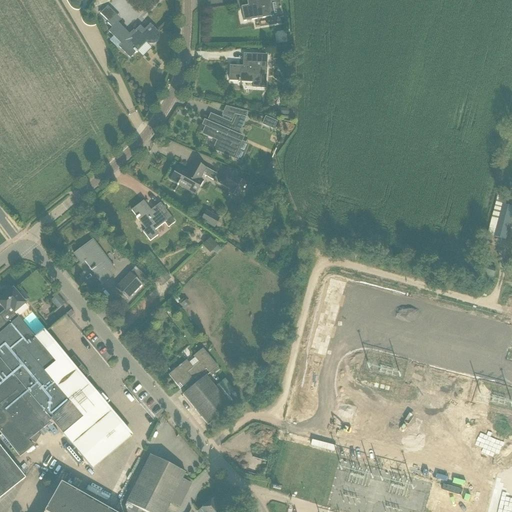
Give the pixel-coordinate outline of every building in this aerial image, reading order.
[(273,17),(269,0),(246,0),(247,2),(249,1),(250,5),(241,7),(243,22),(273,17)] [(157,33),(157,32),(150,25),(144,31),(140,27),(130,36),(117,23),(109,32),(122,45),(119,48),(129,58),(135,52),(136,53),(137,52),(136,51),(145,42),(147,43),(148,44),(149,44),(151,44),(152,44),(154,44),(155,43),(156,42),(157,41),(157,40),(158,40),(158,39),(158,38),(158,37),(158,36),(158,35),(158,34),(157,33)] [(253,88),(265,88),(266,55),(243,54),(242,67),(230,66),(229,81),(238,82),(238,83),(239,83),(239,81),(253,82),(253,88)] [(202,134),(217,141),(213,150),(233,158),(242,138),(238,136),(246,118),(234,115),(235,116),(231,124),(210,115),(202,134)] [(274,130),(277,122),(265,117),(261,125),(274,130)] [(177,185),(176,186),(178,186),(179,184),(195,194),(202,181),(198,179),(201,174),(213,180),(216,175),(194,162),(188,173),(177,167),(169,180),(177,185)] [(230,190),(236,179),(224,172),(218,184),(230,190)] [(511,220),(511,207),(502,205),(504,196),(498,195),(496,204),(488,236),(507,241),(511,220)] [(160,204),(150,211),(143,202),(131,211),(136,217),(146,230),(142,232),(150,242),(157,236),(154,231),(164,223),(168,228),(174,223),(160,204)] [(212,216),(207,225),(213,229),(219,220),(212,216)] [(210,254),(212,251),(216,255),(221,250),(213,242),(210,245),(206,240),(201,245),(210,254)] [(74,255),(81,264),(84,262),(91,271),(92,270),(102,284),(111,277),(107,272),(113,268),(92,241),(74,255)] [(149,281),(152,278),(161,287),(171,279),(149,254),(136,266),(149,281)] [(478,274),(493,278),(496,269),(481,266),(478,274)] [(333,269),(335,277),(341,275),(339,268),(333,269)] [(117,286),(129,298),(144,283),(132,271),(117,286)] [(0,305),(5,312),(0,315),(0,316),(8,326),(18,318),(14,313),(25,304),(12,289),(0,299),(0,305)] [(185,300),(180,304),(184,309),(189,305),(185,300)] [(0,360),(52,422),(63,435),(91,469),(130,436),(101,402),(83,417),(70,401),(88,386),(83,381),(89,376),(73,357),(67,362),(62,356),(49,367),(44,360),(49,356),(35,339),(18,318),(8,326),(0,316),(0,360)] [(168,375),(177,386),(179,384),(182,387),(191,380),(192,381),(205,370),(209,374),(217,367),(202,349),(193,356),(194,358),(188,363),(186,360),(168,375)] [(46,427),(52,422),(0,360),(0,433),(13,450),(19,458),(33,447),(30,443),(31,442),(35,444),(40,435),(39,432),(46,427)] [(182,395),(207,426),(231,407),(205,376),(182,395)] [(224,379),(217,384),(222,391),(229,385),(224,379)] [(0,498),(25,478),(0,447),(0,498)] [(149,455),(125,503),(132,506),(142,511),(143,511),(165,511),(170,503),(170,502),(178,487),(187,492),(191,484),(182,480),(185,473),(149,455)] [(264,479),(266,471),(259,469),(257,477),(264,479)] [(111,511),(60,483),(43,511),(111,511)] [(227,511),(224,508),(225,507),(221,502),(219,504),(214,498),(206,505),(198,511),(197,511),(227,511)]
